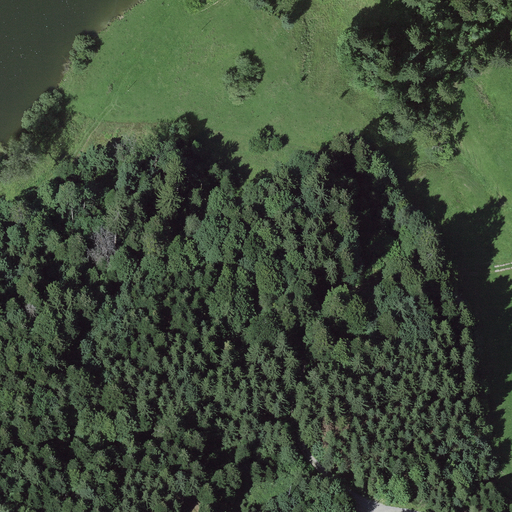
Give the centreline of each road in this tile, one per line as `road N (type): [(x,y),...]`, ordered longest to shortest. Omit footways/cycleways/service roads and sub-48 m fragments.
road 1 (track): [(367,508),(300,456),(291,428),(306,329),(360,293),(423,276),(511,273)]
road 2 (track): [(0,217),(54,177),(172,9)]
